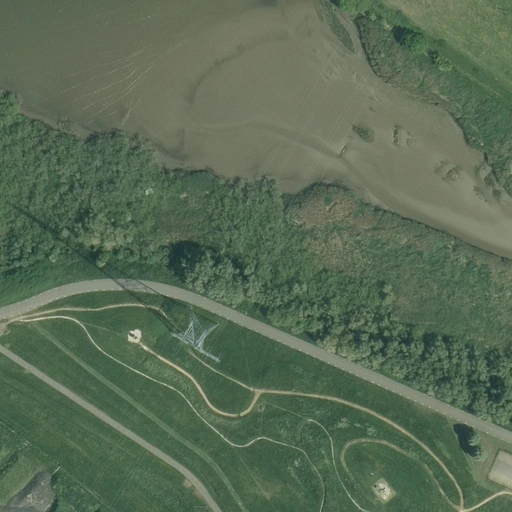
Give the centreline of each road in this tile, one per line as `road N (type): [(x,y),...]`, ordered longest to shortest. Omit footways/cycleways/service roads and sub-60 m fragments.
road 1 (unclassified): [(511,439),(169,291),(95,285),(0,314)]
road 2 (track): [(303,451),(265,438),(230,444),(176,390),(110,357),(74,320),(0,329)]
road 3 (unknown): [(0,333),(26,325),(187,434),(242,511)]
